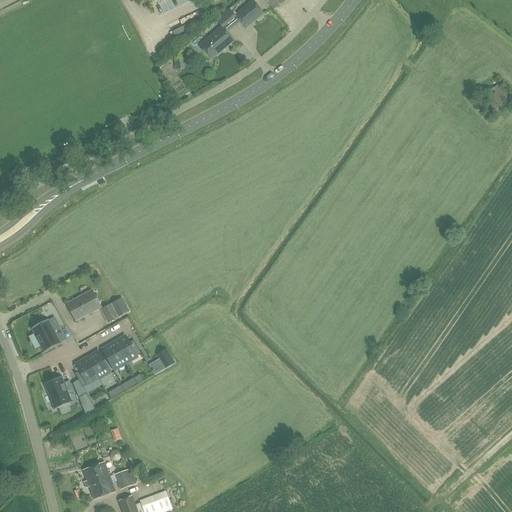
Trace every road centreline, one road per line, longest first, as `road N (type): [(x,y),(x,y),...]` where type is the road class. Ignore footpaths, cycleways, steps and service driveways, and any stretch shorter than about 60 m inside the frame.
road 1 (track): [(511,170),(346,404),(439,497)]
road 2 (secondary): [(91,175),(271,79),(353,0)]
road 3 (track): [(425,510),(346,432),(283,475),(314,511)]
road 4 (unclassified): [(54,511),(17,373)]
road 5 (residential): [(17,373),(129,324)]
